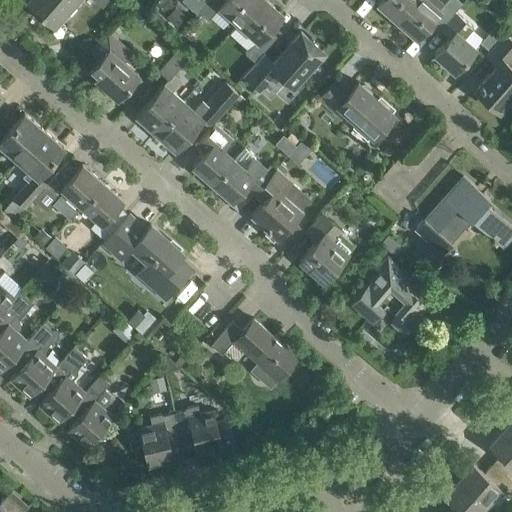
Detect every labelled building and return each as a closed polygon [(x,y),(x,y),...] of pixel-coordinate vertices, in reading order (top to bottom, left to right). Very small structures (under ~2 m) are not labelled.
[(106,0),(28,0),(27,2),(53,25),(74,0),(96,0),(102,5),(106,0)] [(183,0),(183,1),(197,14),(200,11),(209,0),(183,0)] [(238,23),(258,0),(209,0),(200,11),(210,19),(220,7),(238,23)] [(266,0),(258,0),(238,23),(256,39),(246,52),(256,61),(258,58),(276,37),(267,30),(282,13),(266,0)] [(396,19),(413,0),(378,0),(377,2),(396,19)] [(428,0),(413,0),(396,19),(416,37),(430,20),(439,28),(461,4),(456,0),(441,0),(436,7),(428,0)] [(461,4),(439,28),(448,37),(434,53),(454,71),(476,46),(465,36),(473,27),(459,14),(465,7),(461,4)] [(186,16),(175,6),(166,16),(177,26),(186,16)] [(494,27),(480,42),(490,51),(496,44),(501,39),(504,35),(494,27)] [(147,82),(137,73),(138,73),(124,60),(132,52),(108,30),(90,51),(99,59),(91,68),(98,74),(94,78),(117,98),(118,97),(127,105),(147,82)] [(258,58),(256,61),(255,61),(250,67),(243,75),(258,89),(275,70),(296,89),(307,78),(303,74),(323,51),(300,30),(268,66),(258,58)] [(501,39),(496,44),(490,51),(487,54),(497,63),(474,89),(499,110),(511,95),(511,65),(508,62),(511,58),(511,40),(505,34),(504,35),(501,39)] [(136,114),(155,132),(183,99),(173,90),(181,81),(173,74),(186,59),(177,51),(160,70),(168,77),(136,114)] [(249,56),(243,62),(250,67),(255,61),(249,56)] [(336,105),(357,124),(372,137),(393,113),(357,81),(350,90),(337,78),(319,98),(332,110),(336,105)] [(196,111),(183,99),(155,132),(174,149),(208,112),(216,119),(240,92),(232,85),(226,92),(224,91),(211,106),(205,101),(196,111)] [(0,139),(0,143),(18,159),(44,130),(24,112),(0,139)] [(212,182),(234,157),(226,149),(233,141),(213,123),(207,130),(194,144),(203,153),(192,165),(212,182)] [(44,130),(18,159),(33,173),(13,195),(26,207),(45,186),(47,184),(37,176),(63,147),(44,130)] [(291,131),(286,138),(294,144),(299,137),(291,131)] [(251,195),(258,187),(274,169),(271,171),(256,158),(257,157),(244,145),(234,157),(212,182),(231,199),(242,187),(251,195)] [(47,184),(45,186),(58,198),(54,203),(70,217),(82,204),(102,181),(82,163),(77,169),(67,161),(47,184)] [(275,168),(274,169),(281,175),(286,169),(279,163),(276,167),(275,168)] [(274,169),(258,187),(267,195),(251,213),(277,236),(290,221),(301,209),(281,192),(290,183),(281,175),(274,169)] [(425,219),(424,218),(413,229),(441,255),(452,243),(451,242),(471,219),(502,247),(511,235),(511,226),(486,203),(490,199),(463,175),(425,219)] [(122,199),(102,181),(82,204),(96,217),(90,225),(105,238),(123,218),(127,214),(117,205),(122,199)] [(354,244),(342,233),(321,215),(306,231),(316,240),(299,259),(322,280),(354,244)] [(192,269),(178,257),(182,252),(150,224),(141,233),(123,218),(105,238),(114,246),(112,249),(121,257),(130,247),(145,260),(136,271),(166,298),(192,269)] [(41,228),(33,237),(42,246),(51,237),(41,228)] [(20,233),(13,240),(21,247),(27,240),(20,233)] [(388,233),(380,242),(395,255),(403,246),(388,233)] [(72,249),(61,262),(74,274),(85,261),(72,249)] [(419,282),(404,269),(387,254),(374,268),(378,272),(351,302),(371,321),(386,304),(398,314),(391,322),(404,333),(423,312),(419,308),(424,302),(411,292),(419,282)] [(0,314),(21,291),(24,287),(4,270),(0,274),(0,314)] [(33,302),(21,291),(0,314),(0,370),(1,371),(13,357),(27,342),(16,332),(19,328),(18,318),(33,302)] [(101,301),(95,308),(102,314),(108,307),(101,301)] [(146,310),(132,326),(143,335),(156,319),(146,310)] [(233,340),(261,365),(276,379),(298,354),(283,341),(281,342),(253,317),(242,329),(232,320),(210,345),(220,354),(233,340)] [(29,396),(42,383),(56,366),(44,355),(45,347),(51,340),(55,340),(59,336),(59,332),(56,328),(51,329),(44,322),(27,342),(13,357),(22,365),(10,379),(29,396)] [(85,345),(80,340),(75,345),(80,350),(85,345)] [(58,422),(70,408),(85,392),(71,380),(77,373),(77,368),(87,357),(74,346),(56,366),(42,383),(50,390),(38,404),(58,422)] [(85,392),(70,408),(79,416),(67,430),(87,447),(113,418),(102,408),(109,400),(110,392),(104,388),(109,382),(100,374),(85,392)] [(163,375),(148,379),(152,393),(166,389),(163,375)] [(174,413),(181,440),(192,437),(197,455),(223,449),(222,446),(235,443),(228,417),(216,420),(213,411),(200,414),(197,404),(185,407),(186,410),(174,413)] [(169,443),(181,440),(174,413),(163,416),(162,413),(149,416),(152,426),(138,430),(147,467),(173,461),(169,443)] [(511,416),(502,427),(511,435),(511,416)] [(511,435),(502,427),(488,444),(501,455),(493,464),(511,481),(511,435)] [(472,462),(457,478),(486,504),(501,487),(506,492),(511,486),(511,481),(493,464),(485,473),(472,462)] [(442,495),(454,506),(461,511),(478,511),(486,504),(457,478),(442,495)] [(7,494),(0,501),(0,511),(22,511),(25,510),(7,494)]
